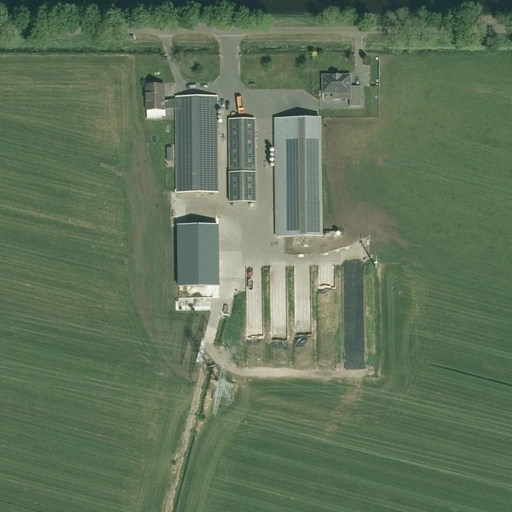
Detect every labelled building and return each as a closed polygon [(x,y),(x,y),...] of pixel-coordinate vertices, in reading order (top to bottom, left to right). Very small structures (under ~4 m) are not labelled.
[(361,87),(351,87),(351,76),(323,76),(323,94),(334,94),(334,99),(350,99),(350,107),(361,107),(361,87)] [(176,102),(176,100),(164,100),(164,85),(147,85),(147,111),(164,110),(164,109),(176,109),(176,107),(176,102)] [(176,107),(176,109),(177,192),(217,192),(217,97),(176,97),(176,100),(176,102),(176,107)] [(277,236),(320,236),(320,119),(275,119),(275,140),(276,140),(277,236)] [(255,120),(229,120),(230,203),(255,203),(255,120)] [(244,317),(258,318),(258,309),(244,309),(244,317)]
